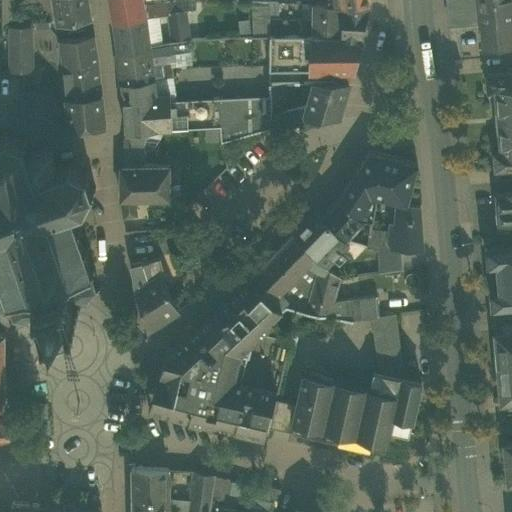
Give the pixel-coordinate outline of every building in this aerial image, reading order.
[(11,17),(10,0),(2,0),(3,26),(11,17)] [(92,17),(88,0),(53,0),(56,23),(92,17)] [(110,0),(113,20),(146,15),(145,5),(143,0),(110,0)] [(168,12),(169,12),(186,10),(196,8),(195,0),(177,0),(167,1),(168,12)] [(481,22),(479,0),(447,0),(450,25),(481,22)] [(511,0),(479,0),(481,22),(482,22),(511,19),(511,7),(511,4),(511,0)] [(163,2),(145,5),(146,15),(159,14),(168,12),(167,1),(163,2)] [(252,3),(253,18),(269,17),(268,2),(252,3)] [(314,30),(342,30),(343,3),(328,2),(315,2),(314,30)] [(370,4),(343,3),(342,30),(363,31),(370,4)] [(189,38),(186,10),(169,12),(173,41),(174,41),(186,39),(189,38)] [(159,14),(146,15),(149,36),(151,46),(151,45),(163,43),(159,14)] [(113,20),(117,50),(151,46),(149,36),(146,15),(113,20)] [(270,35),(269,17),(253,18),(254,35),(270,35)] [(251,33),(249,18),(238,19),(240,34),(251,33)] [(484,45),(511,42),(511,19),(482,22),(484,45)] [(11,28),(12,70),(31,70),(30,26),(11,28)] [(65,65),(67,92),(101,92),(94,34),(60,39),(65,65)] [(270,69),(312,69),(315,35),(271,35),(271,37),(278,37),(277,55),(270,55),(270,69)] [(352,68),(361,36),(341,35),(315,35),(312,69),(340,69),(352,68)] [(186,39),(174,41),(177,61),(178,66),(192,64),(189,40),(186,40),(186,39)] [(171,62),(177,61),(174,41),(173,41),(163,43),(151,45),(154,63),(171,62)] [(151,45),(151,46),(117,50),(121,81),(156,77),(154,63),(151,45)] [(156,77),(156,78),(173,75),(171,62),(154,63),(156,77)] [(340,69),(336,80),(349,80),(352,68),(340,69)] [(511,69),(486,72),(488,89),(511,86),(511,69)] [(175,90),(173,75),(156,78),(158,92),(171,91),(175,90)] [(147,128),(173,127),(171,99),(171,91),(158,92),(156,78),(156,77),(121,81),(123,97),(126,130),(147,128)] [(285,106),(285,122),(306,118),(307,115),(339,114),(349,80),(336,80),(315,81),(308,104),(286,106),(285,106)] [(272,125),(272,126),(285,122),(285,106),(286,106),(285,82),(271,82),(271,94),(272,125)] [(494,150),(494,151),(511,149),(511,86),(488,89),(495,89),(501,150),(494,150)] [(22,111),(41,118),(41,91),(23,90),(22,111)] [(104,125),(101,92),(67,92),(71,129),(104,125)] [(221,132),(222,140),(272,126),(272,125),(271,94),(219,96),(220,124),(221,132)] [(190,98),(192,126),(216,124),(215,96),(190,98)] [(176,99),(171,99),(173,127),(192,126),(190,98),(176,99)] [(218,126),(205,127),(206,141),(219,140),(218,126)] [(142,164),(147,128),(126,130),(123,148),(121,165),(142,164)] [(45,320),(47,325),(52,324),(51,320),(71,313),(72,317),(77,315),(75,310),(76,309),(81,308),(79,303),(74,305),(72,299),(76,295),(86,298),(87,301),(87,302),(90,301),(88,297),(96,288),(99,290),(99,289),(100,286),(96,286),(93,275),(91,270),(96,269),(95,265),(91,266),(85,250),(89,249),(89,248),(88,245),(84,246),(78,230),(82,228),(81,224),(77,226),(76,224),(71,209),(82,205),(85,208),(88,206),(86,203),(85,202),(91,190),(96,190),(96,186),(91,186),(87,175),(87,173),(91,170),(88,167),(84,170),(72,164),(73,160),(68,159),(68,161),(68,164),(57,168),(51,150),(55,148),(54,146),(54,145),(50,146),(48,142),(44,143),(46,147),(28,154),(27,151),(24,143),(28,140),(25,137),(22,140),(9,134),(10,129),(9,129),(5,129),(5,134),(0,135),(0,279),(1,279),(4,289),(6,296),(2,297),(4,301),(9,299),(14,314),(12,317),(13,319),(16,316),(27,318),(28,322),(31,321),(29,317),(30,316),(37,309),(43,315),(38,317),(40,322),(45,320)] [(371,149),(346,187),(377,194),(397,199),(407,202),(407,201),(418,162),(371,149)] [(511,166),(511,149),(494,151),(495,168),(511,166)] [(170,164),(142,164),(121,165),(121,197),(136,197),(171,196),(170,164)] [(373,220),(377,194),(346,187),(340,196),(364,219),(370,220),(373,220)] [(511,190),(498,192),(501,221),(511,219),(511,190)] [(346,238),(364,219),(340,196),(324,214),(323,214),(346,238)] [(121,197),(124,217),(139,216),(136,197),(121,197)] [(403,248),(424,249),(421,204),(407,201),(407,202),(397,199),(395,223),(393,247),(403,248)] [(327,264),(351,240),(346,238),(323,214),(324,214),(318,208),(295,232),(316,254),(322,260),(327,264)] [(497,221),(498,233),(511,231),(511,219),(501,221),(497,221)] [(373,220),(370,220),(367,245),(379,246),(393,247),(395,223),(373,220)] [(491,289),(492,306),(511,304),(511,243),(487,246),(488,264),(498,263),(500,288),(491,289)] [(393,247),(379,246),(382,271),(406,267),(403,248),(393,247)] [(134,281),(136,286),(159,273),(163,271),(159,257),(131,263),(134,281)] [(171,297),(179,308),(192,300),(178,272),(162,283),(166,288),(171,297)] [(162,283),(159,273),(136,286),(148,328),(179,308),(171,297),(166,288),(162,283)] [(250,276),(239,288),(268,316),(282,306),(272,298),(250,276)] [(284,303),(292,294),(273,277),(265,286),(284,303)] [(283,306),(282,306),(268,316),(239,288),(177,345),(159,402),(203,412),(201,421),(265,436),(267,436),(270,425),(277,397),(276,397),(278,389),(234,380),(241,351),(262,331),(274,320),(271,317),(283,306)] [(396,312),(380,314),(371,315),(378,368),(378,371),(405,377),(396,312)] [(495,330),(498,366),(511,364),(511,322),(507,323),(507,329),(495,330)] [(234,380),(278,389),(283,364),(289,340),(262,331),(241,351),(234,380)] [(149,407),(201,421),(203,412),(159,402),(177,345),(169,343),(149,407)] [(511,364),(498,366),(501,401),(511,399),(511,364)] [(390,428),(409,432),(421,380),(405,377),(378,371),(374,370),(370,388),(397,394),(390,428)] [(293,419),(387,441),(389,433),(390,428),(397,394),(370,388),(304,373),(298,401),(293,419)] [(0,434),(12,433),(10,420),(9,420),(8,420),(3,393),(0,393),(0,434)] [(293,419),(298,401),(277,397),(270,425),(384,451),(387,441),(293,419)] [(390,428),(389,433),(408,437),(409,432),(390,428)] [(0,461),(16,451),(12,433),(0,434),(0,461)] [(133,465),(133,495),(170,496),(169,467),(133,465)] [(191,497),(211,499),(214,473),(194,469),(191,497)] [(273,511),(281,488),(226,476),(223,501),(232,502),(231,511),(273,511)] [(170,511),(170,508),(170,496),(133,495),(133,511),(170,511)] [(191,499),(170,496),(170,508),(190,509),(191,499)] [(191,497),(191,499),(190,509),(190,510),(207,511),(209,511),(211,499),(191,497)] [(38,511),(40,503),(13,501),(11,511),(38,511)] [(99,511),(100,509),(40,503),(38,511),(99,511)]
